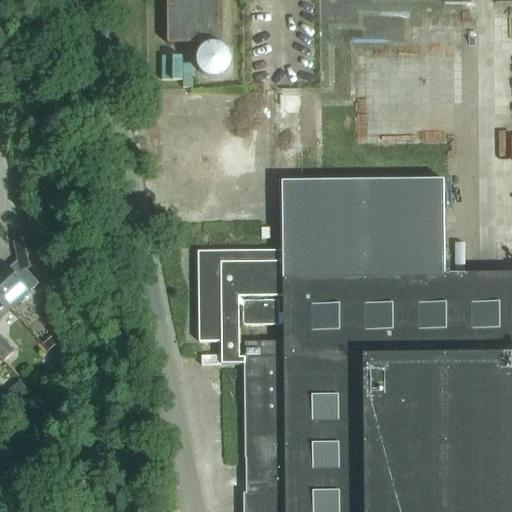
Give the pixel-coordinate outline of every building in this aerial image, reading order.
[(210,47),(212,47),(213,47),(215,47),(217,47),(217,45),(222,45),(221,0),(167,0),(167,45),(210,45),(210,47)] [(218,47),(217,47),(215,47),(213,47),(212,47),(210,47),(209,47),(207,48),(206,49),(203,51),(201,52),(200,54),(199,55),(198,57),(198,59),(197,61),(197,63),(197,66),(197,67),(197,68),(198,71),(199,73),(200,74),(201,76),(203,78),(205,80),(206,80),(209,81),(211,82),(213,82),(215,82),(217,82),(220,81),(221,81),(224,79),(225,78),(227,77),(229,74),(230,72),(231,71),(232,68),(232,66),(232,64),(232,61),(231,60),(231,58),(230,57),(229,55),(228,53),(225,51),(223,49),(221,48),(218,47)] [(299,91),(294,91),(280,92),(281,153),(300,153),(299,91)] [(365,363),(366,511),(511,511),(511,273),(445,274),(443,180),(362,181),(365,363)] [(221,365),(244,365),(365,363),(362,181),(281,182),(282,253),(197,254),(198,343),(221,342),(221,365)] [(32,238),(14,242),(20,271),(38,267),(32,238)] [(0,262),(0,300),(8,309),(28,292),(27,291),(36,283),(27,273),(18,281),(0,262)] [(0,316),(8,309),(0,300),(0,316)] [(0,359),(3,363),(14,352),(0,337),(0,359)] [(245,495),(245,511),(366,511),(365,363),(244,365),(246,495),(245,495)]
